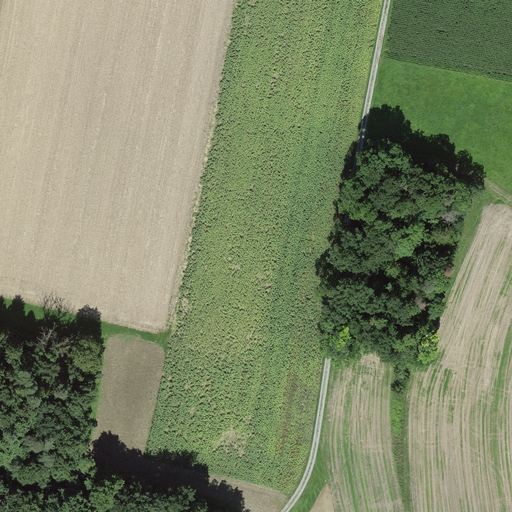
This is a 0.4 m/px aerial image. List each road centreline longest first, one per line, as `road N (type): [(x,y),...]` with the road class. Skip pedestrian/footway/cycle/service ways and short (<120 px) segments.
road 1 (track): [(388,0),(315,449),(284,511)]
road 2 (track): [(362,141),(433,156),(511,196)]
